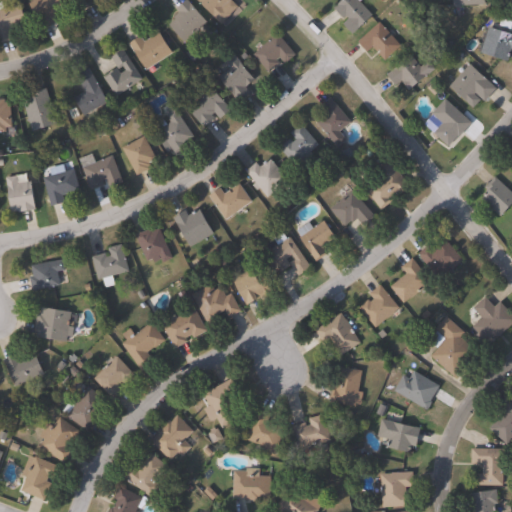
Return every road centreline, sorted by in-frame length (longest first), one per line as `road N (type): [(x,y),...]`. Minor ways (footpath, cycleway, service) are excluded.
road 1 (residential): [(511,119),(375,258),(147,406),(113,444),(82,511)]
road 2 (residential): [(0,244),(90,231),(170,194),(340,55)]
road 3 (residential): [(286,0),(375,93),(511,269)]
road 4 (residential): [(511,362),(454,428),(445,451),(446,511)]
road 5 (residential): [(0,64),(71,37),(126,0)]
